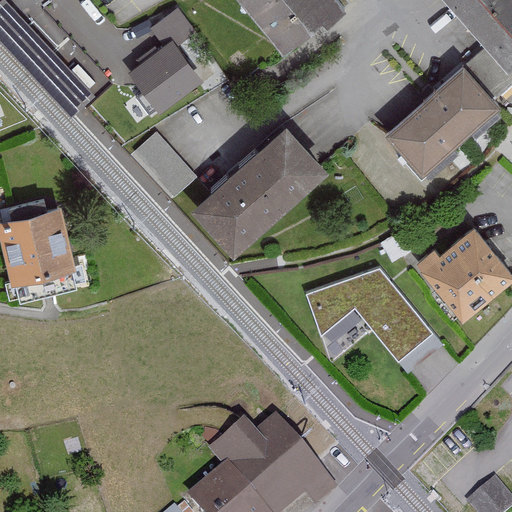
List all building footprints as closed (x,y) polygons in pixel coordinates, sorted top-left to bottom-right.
[(95,97),(4,0),(1,0),(0,1),(0,39),(72,117),(95,97)] [(351,6),(346,0),(251,0),(291,47),(327,17),(332,22),(351,6)] [(511,0),(453,0),(493,43),(511,63),(511,0)] [(189,28),(177,10),(149,30),(161,48),(189,28)] [(159,112),(205,79),(178,40),(132,73),(146,93),(137,100),(147,115),(156,108),(159,112)] [(511,63),(493,43),(469,64),(502,100),(511,90),(511,63)] [(502,100),(469,64),(389,137),(425,177),(505,104),(502,100)] [(334,172),(292,124),(198,207),(240,254),(334,172)] [(193,178),(155,136),(133,154),(171,197),(193,178)] [(60,208),(3,220),(20,299),(78,286),(60,208)] [(511,285),(511,267),(478,227),(444,255),(438,247),(420,262),(468,321),(511,285)] [(379,267),(306,294),(322,336),(355,308),(408,374),(443,345),(379,267)] [(260,434),(247,419),(227,436),(245,457),(195,501),(205,511),(271,511),(301,486),(314,502),(336,483),(279,418),(260,434)] [(503,511),(511,504),(511,500),(493,480),(470,501),(480,511),(503,511)]
